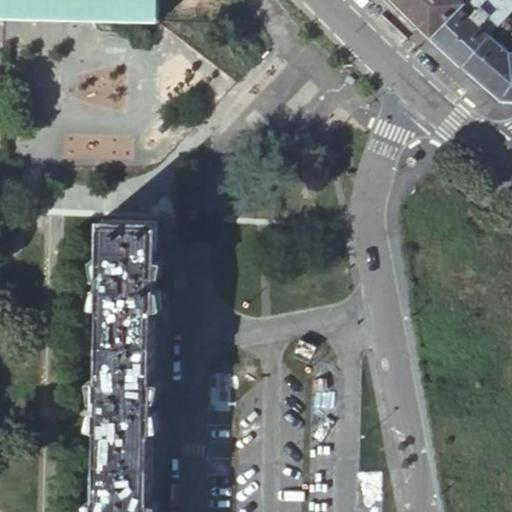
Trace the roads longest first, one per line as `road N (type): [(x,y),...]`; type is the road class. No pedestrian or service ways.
road 1 (residential): [(189,511),(193,337),(380,304)]
road 2 (residential): [(410,83),(377,160),(365,223),(380,304)]
road 3 (residential): [(380,304),(418,511)]
road 4 (unknown): [(213,213),(193,337)]
